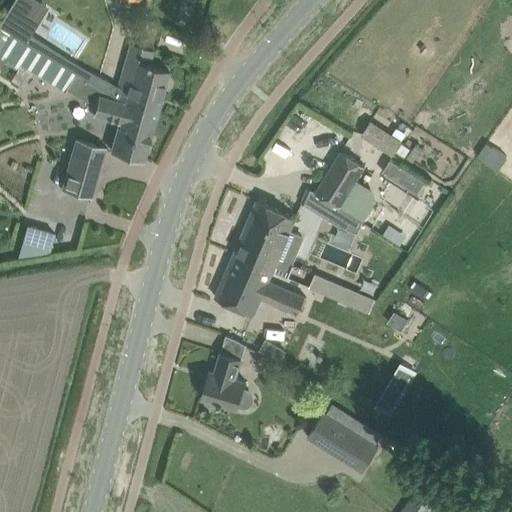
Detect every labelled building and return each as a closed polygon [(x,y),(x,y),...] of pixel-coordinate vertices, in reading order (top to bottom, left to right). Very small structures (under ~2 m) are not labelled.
[(15,0),(0,24),(0,28),(22,42),(34,24),(20,15),(30,0),(15,0)] [(9,35),(0,49),(0,59),(6,63),(15,68),(18,63),(31,71),(65,92),(67,89),(75,74),(21,43),(9,35)] [(158,110),(169,71),(149,65),(153,51),(130,45),(115,96),(124,101),(158,110)] [(75,74),(67,89),(87,101),(97,107),(95,114),(119,121),(111,150),(125,154),(144,160),(158,110),(124,101),(115,96),(115,98),(96,86),(75,74)] [(363,134),(393,154),(401,141),(391,134),(390,137),(370,124),(363,134)] [(62,188),(92,196),(106,148),(76,139),(62,188)] [(509,159),(488,144),(478,158),(499,173),(509,159)] [(308,186),(301,201),(330,219),(339,205),(340,206),(357,178),(366,165),(342,150),(316,191),(308,186)] [(390,159),(383,171),(418,193),(425,181),(390,159)] [(241,240),(235,253),(274,270),(288,276),(294,263),(290,261),(296,248),(302,234),(291,229),(293,225),(297,216),(276,207),(258,199),(247,225),(244,232),(241,240)] [(55,231),(27,224),(17,257),(49,254),(55,231)] [(390,226),(384,235),(401,247),(407,237),(390,226)] [(235,253),(216,297),(234,305),(254,313),(261,297),(299,313),(306,296),(293,290),(280,284),(269,280),(274,270),(235,253)] [(377,300),(317,275),(310,290),(370,315),(377,300)] [(395,311),(388,322),(402,330),(408,319),(395,311)] [(266,338),(259,349),(274,359),(281,347),(266,338)] [(238,407),(245,387),(246,381),(236,378),(242,357),(221,351),(215,371),(210,370),(207,379),(202,396),(205,397),(204,399),(206,402),(208,404),(212,404),(215,402),(215,400),(218,401),(217,402),(220,403),(222,404),(222,402),(238,407)] [(401,365),(379,403),(393,411),(415,373),(401,365)] [(379,446),(376,444),(324,411),(308,436),(363,470),(379,446)] [(401,511),(428,511),(437,499),(419,487),(401,511)]
